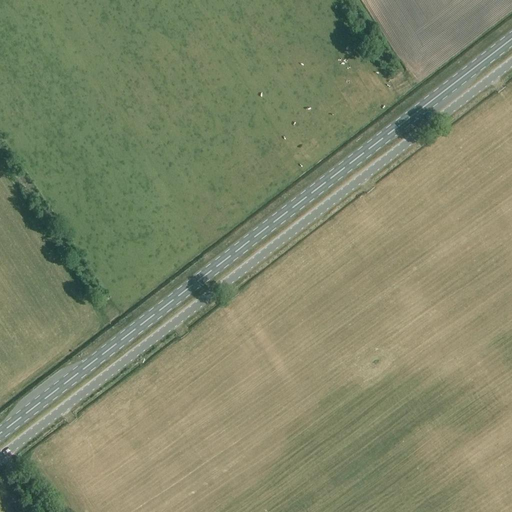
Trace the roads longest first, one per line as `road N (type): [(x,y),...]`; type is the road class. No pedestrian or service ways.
road 1 (primary): [(0,433),(511,38)]
road 2 (unclassified): [(0,457),(511,62)]
